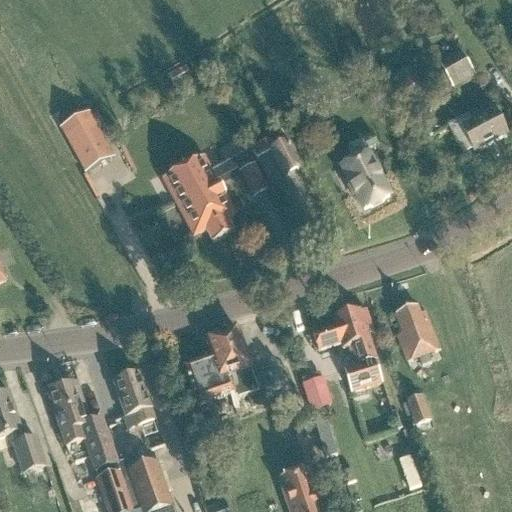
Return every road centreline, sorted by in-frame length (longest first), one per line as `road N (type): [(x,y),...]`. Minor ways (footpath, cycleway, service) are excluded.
road 1 (tertiary): [(0,352),(147,329),(308,289),(445,242),(511,206)]
road 2 (track): [(147,329),(0,48)]
road 3 (track): [(294,0),(243,30),(293,116)]
